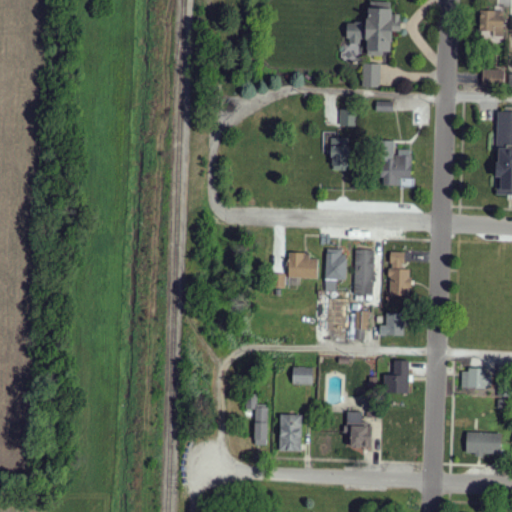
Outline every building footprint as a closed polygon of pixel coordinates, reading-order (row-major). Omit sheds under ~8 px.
[(366,55),(391,55),(391,32),(400,33),(400,16),(390,15),(391,3),(367,3),(366,55)] [(479,32),(493,33),(493,37),(503,38),(504,13),(480,12),(479,32)] [(347,45),(364,45),(364,24),(348,24),(347,45)] [(381,65),(363,65),(362,88),(380,89),(381,65)] [(504,72),(482,73),(482,87),(504,86),(504,72)] [(341,126),(356,127),(356,112),(341,111),(341,126)] [(511,112),(497,112),(496,194),(511,194),(511,112)] [(332,171),(350,171),(351,139),(339,139),(339,133),(324,133),(323,152),(332,152),(332,171)] [(395,142),(381,142),(380,187),(396,187),(396,179),(402,179),(402,187),(411,187),(412,151),(395,151),(395,142)] [(336,292),(337,281),(345,281),(346,251),(327,250),(325,292),(336,292)] [(374,252),(356,251),(354,295),(373,296),(374,252)] [(389,296),(410,296),(410,270),(404,270),(404,253),(390,253),(389,296)] [(288,279),(318,280),(318,260),(310,260),(310,254),(289,254),(288,279)] [(286,275),(274,274),(273,288),(285,289),(286,275)] [(404,336),(404,314),(387,313),(387,326),(380,326),(380,336),(404,336)] [(385,374),(384,393),(409,393),(409,360),(394,360),(394,375),(385,374)] [(313,368),(293,367),(293,384),(313,385),(313,368)] [(462,368),(462,388),(492,389),(492,369),(462,368)] [(267,445),(268,408),(256,407),(257,395),(247,394),(246,409),(255,410),(254,445),(267,445)] [(362,412),(347,412),(346,447),(371,447),(371,424),(362,423),(362,412)] [(279,451),(301,451),(302,414),(280,414),(279,451)] [(466,454),(500,456),(501,433),(467,432),(466,454)]
